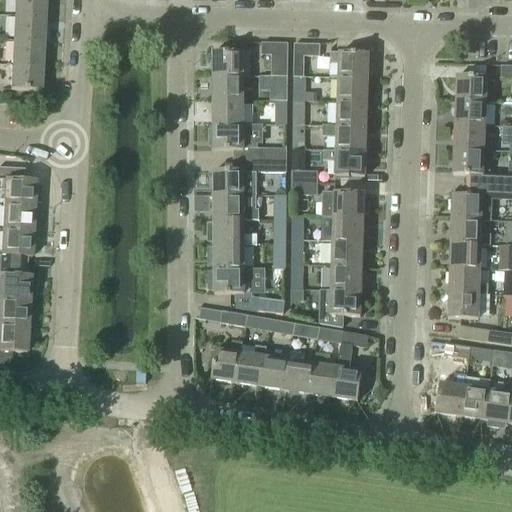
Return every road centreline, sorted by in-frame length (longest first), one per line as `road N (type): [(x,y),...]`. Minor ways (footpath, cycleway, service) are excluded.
road 1 (residential): [(402,448),(416,26)]
road 2 (residential): [(178,411),(173,19)]
road 3 (residential): [(416,26),(173,19)]
road 4 (residential): [(60,380),(70,145)]
road 5 (residential): [(402,448),(178,411)]
road 6 (residential): [(70,145),(84,16)]
